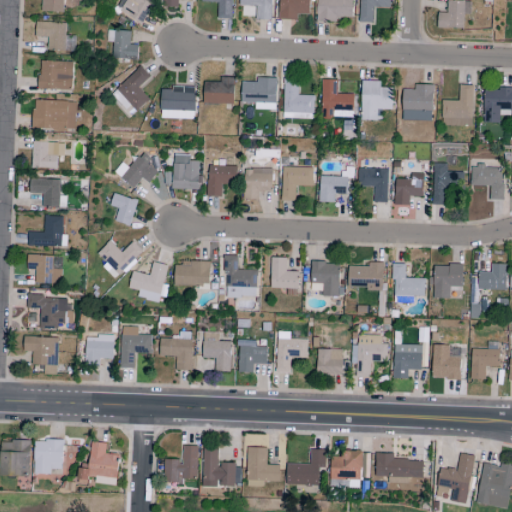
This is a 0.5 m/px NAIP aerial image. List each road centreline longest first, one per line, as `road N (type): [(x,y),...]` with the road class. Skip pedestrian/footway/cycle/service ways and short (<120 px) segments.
road 1 (tertiary): [(511,425),(0,402)]
road 2 (residential): [(179,228),(479,238),(511,231)]
road 3 (residential): [(183,49),(511,60)]
road 4 (residential): [(0,292),(13,0)]
